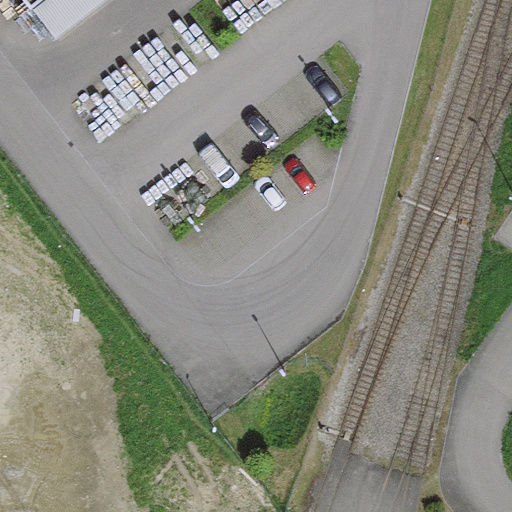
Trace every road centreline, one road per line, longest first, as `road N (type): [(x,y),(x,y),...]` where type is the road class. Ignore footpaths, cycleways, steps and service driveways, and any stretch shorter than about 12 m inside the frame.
road 1 (unknown): [(90,214),(150,249),(227,257),(312,236),(364,179),(400,54),(406,0)]
road 2 (unknown): [(511,274),(448,382),(447,424),(462,468),(507,511)]
road 3 (unknown): [(133,0),(0,95)]
